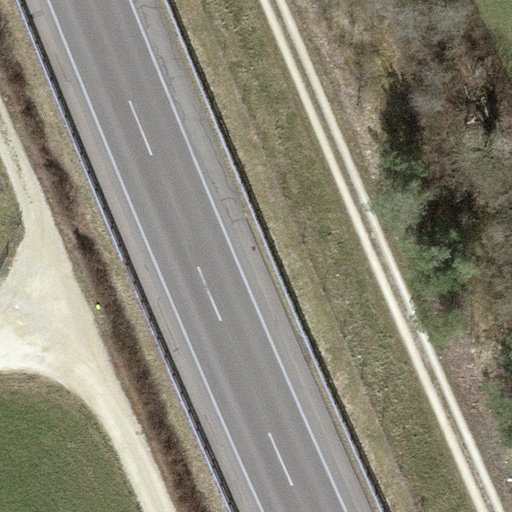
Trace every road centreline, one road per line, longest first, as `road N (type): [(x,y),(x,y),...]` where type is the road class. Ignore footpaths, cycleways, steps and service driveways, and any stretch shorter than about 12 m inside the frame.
road 1 (track): [(503,511),(353,187),(278,0)]
road 2 (trunk): [(95,0),(312,511)]
road 3 (track): [(157,511),(71,321),(0,347)]
